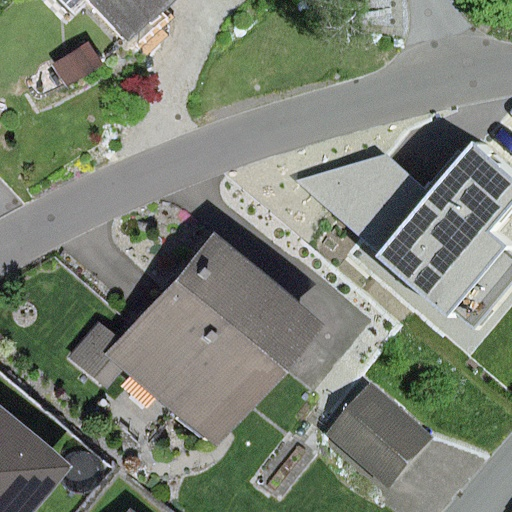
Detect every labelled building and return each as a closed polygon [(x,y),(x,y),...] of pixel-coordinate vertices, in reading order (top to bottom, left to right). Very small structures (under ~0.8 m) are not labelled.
[(155,0),(72,0),(116,41),(155,0)] [(327,0),(341,15),(357,0),(327,0)] [(392,151),(312,173),(499,326),(511,309),(511,231),(510,230),(511,227),(511,148),(502,139),(452,197),(392,151)] [(290,331),(190,248),(108,347),(89,332),(60,367),(96,396),(116,373),(198,441),(290,331)] [(431,442),(369,387),(322,441),(384,495),(431,442)] [(0,511),(14,511),(61,461),(0,406),(0,511)]
